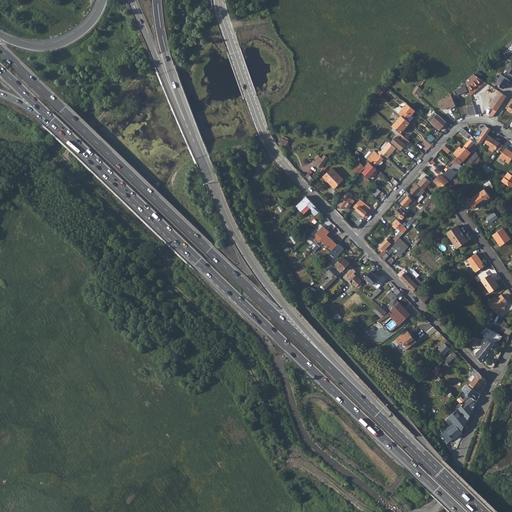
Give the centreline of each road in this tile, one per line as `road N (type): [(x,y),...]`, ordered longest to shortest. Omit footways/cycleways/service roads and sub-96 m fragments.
road 1 (trunk): [(54,122),(461,511)]
road 2 (trunk): [(370,404),(0,49)]
road 3 (trunk): [(370,404),(244,252),(187,127)]
road 4 (residential): [(355,237),(462,121),(492,122),(511,135)]
road 5 (tertiary): [(495,378),(355,237)]
road 6 (trunk): [(481,511),(370,404)]
road 7 (residential): [(432,511),(495,378)]
road 8 (tertiary): [(218,0),(265,135)]
road 9 (trunk): [(187,127),(131,0)]
road 10 (tertiary): [(355,237),(265,135)]
road 11 (motorway): [(187,127),(155,0)]
road 12 (trunk): [(102,0),(90,23),(62,42),(27,46),(0,34)]
